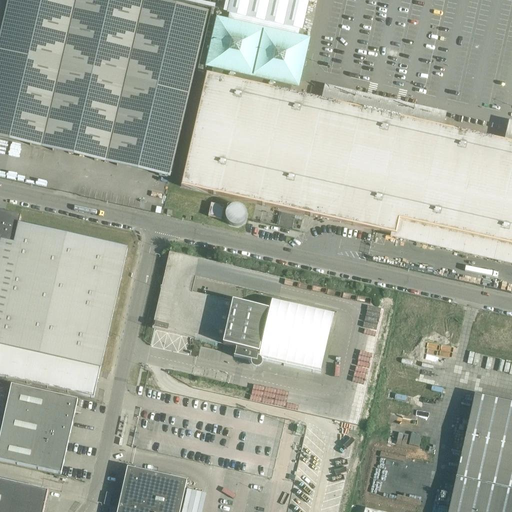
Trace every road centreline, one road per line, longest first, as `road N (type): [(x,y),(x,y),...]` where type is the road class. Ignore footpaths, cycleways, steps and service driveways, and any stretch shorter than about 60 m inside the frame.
road 1 (unclassified): [(511,304),(157,225)]
road 2 (unclassified): [(81,511),(95,485),(157,225)]
road 3 (unclassified): [(157,225),(0,187)]
